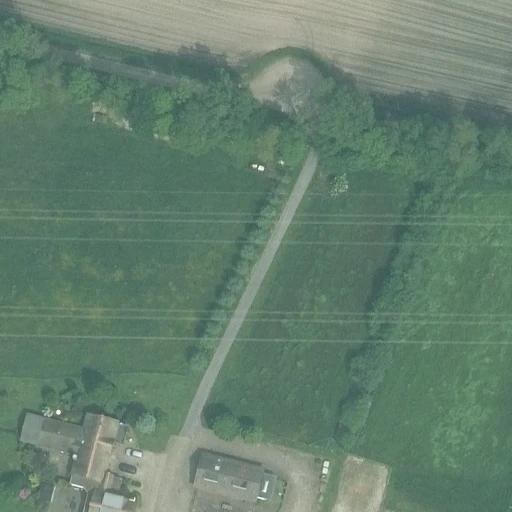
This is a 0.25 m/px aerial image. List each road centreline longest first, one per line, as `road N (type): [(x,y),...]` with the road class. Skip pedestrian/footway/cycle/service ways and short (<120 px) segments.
road 1 (track): [(168,498),(188,428),(315,155),(318,92)]
road 2 (unclassified): [(298,88),(218,92),(0,39)]
road 3 (track): [(511,134),(298,88)]
